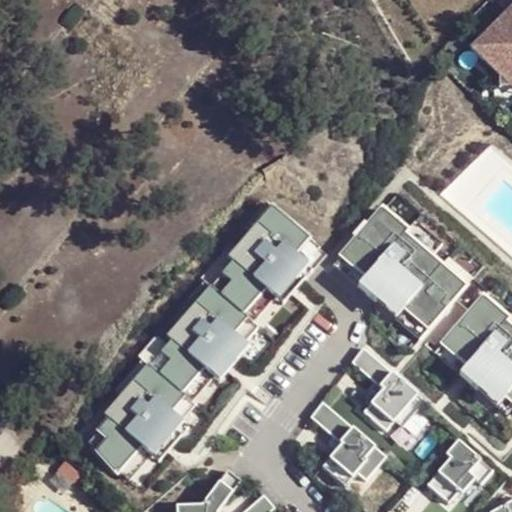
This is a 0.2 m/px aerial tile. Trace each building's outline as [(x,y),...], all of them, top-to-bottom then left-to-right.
[(509,78),(511,81),(511,5),(465,47),(491,77),(509,78)] [(274,284),(308,244),(266,207),(231,247),(236,252),(217,275),(224,280),(213,293),(205,287),(162,337),(167,341),(166,343),(155,334),(138,354),(147,362),(104,413),(109,417),(99,429),(106,435),(95,447),(111,476),(114,473),(117,476),(139,451),(143,455),(152,445),(150,444),(185,402),(179,397),(201,372),(205,375),(214,365),(212,363),(247,323),(241,317),(263,292),(267,296),(276,286),(274,284)] [(378,209),(337,256),(361,277),(353,286),(371,301),(374,298),(393,315),(399,307),(424,328),(462,287),(428,257),(438,245),(412,222),(404,232),(378,209)] [(241,317),(249,324),(270,299),(278,305),(321,255),(308,244),(274,284),(276,286),(267,296),(263,292),(241,317)] [(329,265),(353,286),(361,277),(337,256),(329,265)] [(452,299),(467,312),(485,293),(470,279),(452,299)] [(511,311),(505,319),(480,298),(439,343),(464,365),(456,374),(474,389),(477,386),(496,403),(502,395),(511,403),(511,311)] [(424,328),(399,307),(393,315),(391,318),(416,339),(424,328)] [(253,328),(247,323),(212,363),(214,365),(205,375),(201,372),(179,397),(185,402),(187,404),(209,379),(214,383),(244,348),(239,344),(253,328)] [(464,365),(439,343),(431,353),(456,374),(464,365)] [(423,403),(360,349),(349,364),(380,390),(361,413),(384,433),(392,422),(400,429),(423,403)] [(177,423),(191,407),(187,404),(185,402),(150,444),(152,445),(143,455),(154,464),(184,430),(177,423)] [(383,459),(319,404),(308,419),(338,446),(319,469),(342,488),(353,474),(363,483),(383,459)] [(91,439),(95,447),(106,435),(99,429),(91,439)] [(490,472),(455,441),(443,455),(447,459),(425,485),(446,504),(469,478),(478,486),(490,472)] [(209,511),(210,510),(223,510),(244,484),(230,473),(204,508),(176,509),(175,511),(209,511)] [(276,511),(277,511),(266,499),(250,511),(276,511)]
